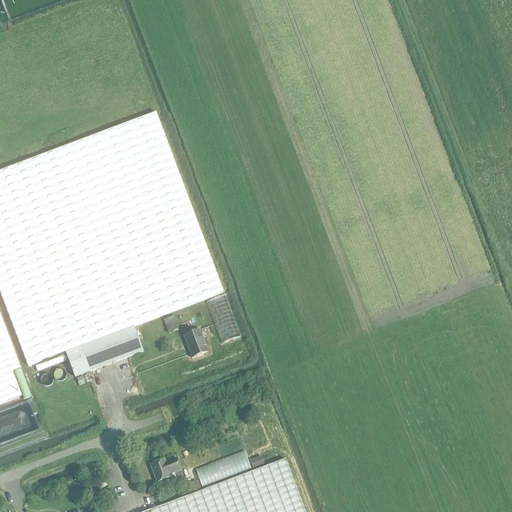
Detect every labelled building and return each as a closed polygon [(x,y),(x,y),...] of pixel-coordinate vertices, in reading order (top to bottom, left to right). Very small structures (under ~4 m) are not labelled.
[(0,291),(28,367),(66,353),(76,377),(144,352),(134,327),(224,293),(156,113),(0,171),(0,291)] [(0,404),(22,396),(12,372),(21,369),(12,345),(0,313),(0,404)] [(174,318),(168,320),(173,332),(179,330),(174,318)] [(193,358),(209,352),(200,330),(185,336),(193,358)] [(181,471),(177,459),(166,463),(165,460),(151,465),(158,483),(172,478),(171,475),(174,474),(179,485),(185,483),(181,471)] [(305,511),(286,460),(148,511),(305,511)]
